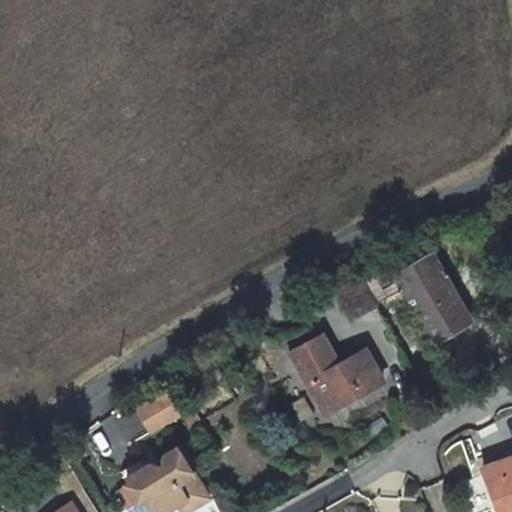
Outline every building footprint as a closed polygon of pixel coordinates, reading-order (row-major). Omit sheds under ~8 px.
[(386,262),(395,277),(431,256),(423,241),(386,262)] [(395,277),(402,290),(433,345),(470,323),(431,256),(395,277)] [(386,262),(358,277),(375,305),(402,290),(395,277),(386,262)] [(350,319),(375,305),(358,277),(334,291),(350,319)] [(322,335),(291,353),(310,385),(317,381),(334,411),(384,383),(365,349),(339,364),(322,335)] [(317,381),(310,385),(327,415),(334,411),(317,381)] [(162,394),(137,409),(151,432),(175,418),(162,394)] [(381,417),(360,430),(367,441),(388,427),(381,417)] [(166,511),(178,505),(185,501),(175,484),(190,475),(174,450),(163,457),(161,462),(163,465),(158,468),(149,465),(127,479),(130,484),(126,486),(137,504),(127,510),(128,511),(166,511)] [(511,511),(511,459),(483,470),(497,511),(511,511)] [(178,505),(182,511),(187,511),(210,499),(194,473),(190,475),(175,484),(185,501),(178,505)] [(75,511),(70,503),(55,511),(75,511)]
